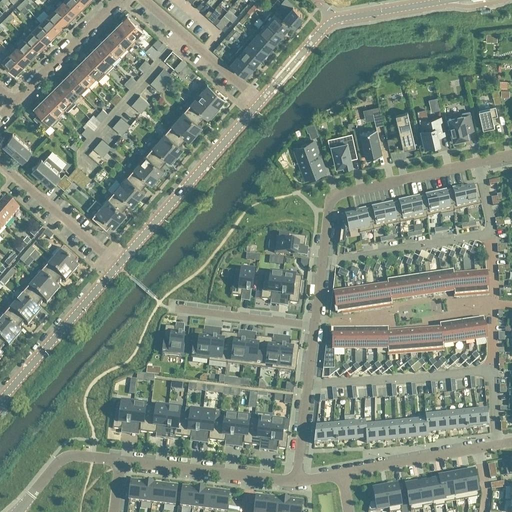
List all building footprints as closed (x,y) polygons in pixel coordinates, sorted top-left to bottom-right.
[(76,13),(63,0),(56,7),(69,20),(76,13)] [(84,5),(79,0),(63,0),(76,13),(84,5)] [(274,15),(288,27),(289,25),(291,27),(302,15),(284,0),(277,9),(284,16),(281,20),(274,15)] [(69,20),(56,7),(48,15),(61,28),(69,20)] [(271,12),(264,20),(267,23),(281,35),(288,27),(274,15),(271,12)] [(16,19),(13,17),(10,14),(6,18),(9,22),(10,21),(12,23),(16,19)] [(61,28),(48,15),(41,23),(53,35),(61,28)] [(143,31),(126,17),(118,24),(133,40),(143,31)] [(267,23),(264,20),(257,28),(274,43),(281,35),(267,23)] [(53,35),(41,23),(33,30),(46,43),(53,35)] [(133,40),(118,24),(111,32),(126,47),(133,40)] [(319,42),(335,29),(332,26),(316,39),(319,42)] [(257,28),(249,36),(266,51),(274,43),(257,28)] [(46,43),(33,30),(26,37),(23,35),(22,35),(38,51),(46,43)] [(126,47),(111,32),(103,40),(118,55),(126,47)] [(38,51),(22,35),(15,43),(30,58),(38,51)] [(249,36),(242,45),(259,59),(266,51),(249,36)] [(157,49),(162,44),(157,39),(152,44),(157,49)] [(118,55),(103,40),(95,47),(113,66),(114,65),(111,62),(118,55)] [(30,58),(15,43),(14,43),(17,46),(10,53),(23,66),(30,58)] [(161,53),(167,46),(166,46),(163,43),(162,44),(157,49),(161,53)] [(235,53),(252,67),(259,59),(242,45),(235,53)] [(113,66),(95,47),(88,55),(106,73),(113,66)] [(23,66),(10,53),(2,61),(15,74),(23,66)] [(245,76),(252,67),(235,53),(228,61),(245,76)] [(106,73),(88,55),(80,63),(98,81),(106,73)] [(150,65),(145,60),(141,64),(147,69),(150,65)] [(183,69),(187,64),(182,60),(174,69),(179,73),(183,69)] [(98,81),(80,63),(72,70),(87,86),(95,78),(97,81),(98,81)] [(147,69),(141,64),(138,68),(144,73),(147,69)] [(87,86),(72,70),(64,78),(80,93),(87,86)] [(168,82),(159,74),(154,79),(164,87),(168,82)] [(133,85),(136,81),(131,77),(127,80),(133,85)] [(80,93),(64,78),(57,85),(75,104),(75,103),(72,100),(80,93)] [(164,87),(154,79),(150,83),(160,92),(164,87)] [(133,85),(127,80),(124,84),(129,89),(133,85)] [(224,100),(203,82),(193,93),(214,111),(224,100)] [(75,104),(57,85),(49,93),(67,111),(75,104)] [(67,111),(49,93),(41,101),(60,119),(60,118),(57,116),(64,109),(67,112),(67,111)] [(122,98),(116,93),(113,97),(119,102),(122,98)] [(214,111),(193,93),(184,104),(201,119),(204,116),(208,119),(214,111)] [(149,104),(140,96),(135,100),(145,108),(149,104)] [(119,102),(113,97),(110,101),(115,106),(119,102)] [(141,113),(145,108),(135,100),(131,105),(141,113)] [(60,119),(41,101),(33,109),(51,127),(60,119)] [(201,119),(184,104),(183,105),(186,107),(177,118),(195,133),(201,126),(198,123),(201,119)] [(495,106),(478,110),(483,130),(494,128),(492,117),(497,116),(495,106)] [(108,114),(102,109),(99,113),(104,118),(108,114)] [(426,109),(418,111),(420,122),(422,130),(421,130),(421,132),(419,133),(422,146),(424,145),(425,147),(439,144),(437,136),(437,135),(438,133),(444,132),(444,134),(444,135),(445,135),(441,117),(428,120),(428,119),(426,109)] [(383,125),(380,111),(372,113),(376,127),(383,125)] [(395,115),(403,149),(415,146),(407,112),(395,115)] [(448,129),(451,141),(468,137),(467,132),(474,130),(469,112),(462,114),(462,116),(457,117),(456,116),(454,116),(454,117),(448,119),(451,129),(448,129)] [(101,122),(104,118),(99,113),(95,117),(101,122)] [(50,125),(38,114),(33,119),(45,130),(44,129),(48,124),(50,126),(50,125)] [(130,126),(121,118),(121,117),(116,122),(126,130),(130,126)] [(195,133),(177,118),(168,129),(182,141),(185,138),(189,140),(195,133)] [(126,130),(116,122),(112,127),(122,135),(126,130)] [(314,124),(305,127),(307,133),(309,132),(311,139),(319,136),(314,124)] [(93,130),(88,126),(85,129),(90,134),(93,130)] [(90,134),(85,129),(81,133),(87,138),(90,134)] [(182,141),(168,129),(158,140),(176,155),(182,148),(179,145),(182,141)] [(382,155),(376,130),(360,133),(365,159),(382,155)] [(31,150),(12,134),(4,144),(22,160),(31,150)] [(344,165),(344,168),(352,166),(350,159),(348,150),(355,148),(352,134),(336,137),(338,144),(331,146),(336,167),(344,165)] [(392,138),(387,139),(389,151),(395,150),(392,138)] [(111,147),(102,139),(98,144),(107,152),(111,147)] [(176,155),(158,140),(149,150),(163,163),(167,159),(170,162),(176,155)] [(79,147),(73,142),(70,146),(76,151),(79,147)] [(324,171),(314,143),(300,148),(301,151),(300,151),(301,153),(302,153),(303,155),(297,157),(304,177),(311,174),(311,175),(324,171)] [(107,152),(98,144),(93,149),(103,157),(107,152)] [(163,163),(149,150),(139,161),(157,177),(163,169),(160,167),(163,163)] [(48,155),(43,161),(41,159),(32,170),(51,185),(60,175),(57,173),(62,168),(48,155)] [(157,177),(139,161),(130,172),(145,185),(148,181),(151,184),(157,177)] [(72,182),(81,171),(77,167),(68,177),(67,178),(72,182)] [(145,185),(130,172),(120,183),(138,199),(145,191),(141,189),(145,185)] [(64,190),(71,182),(67,178),(68,177),(65,174),(56,183),(64,190)] [(83,188),(91,179),(86,175),(78,184),(83,188)] [(138,199),(120,183),(111,194),(126,207),(129,203),(132,206),(138,199)] [(477,187),(473,188),(473,187),(463,189),(467,209),(481,206),(477,187)] [(467,209),(463,189),(453,191),(452,191),(452,192),(449,193),(454,212),(467,209)] [(446,193),(436,195),(440,215),(440,216),(441,216),(454,213),(454,212),(449,193),(446,194),(446,193)] [(126,207),(111,194),(101,205),(119,220),(126,213),(123,210),(126,207)] [(440,215),(436,195),(426,197),(425,197),(425,199),(423,199),(427,218),(440,215)] [(19,210),(5,198),(5,199),(0,204),(0,208),(12,218),(19,210)] [(419,199),(409,201),(413,221),(413,222),(414,222),(427,219),(427,218),(423,199),(419,200),(419,199)] [(413,221),(409,201),(398,204),(398,205),(396,205),(400,224),(413,221)] [(119,220),(101,205),(92,216),(106,229),(110,225),(113,227),(119,220)] [(400,224),(396,205),(393,206),(392,205),(382,207),(386,227),(387,227),(400,224)] [(387,228),(387,227),(386,227),(382,207),(372,209),(371,210),(372,211),(369,211),(373,231),(387,228)] [(12,218),(0,208),(0,222),(5,227),(12,218)] [(365,211),(355,213),(359,231),(358,231),(359,235),(360,234),(373,231),(369,211),(366,212),(365,211)] [(348,232),(348,233),(358,231),(359,231),(355,213),(344,216),(345,217),(341,218),(342,221),(341,221),(338,246),(345,244),(347,232),(348,232)] [(34,238),(38,233),(34,229),(30,234),(34,238)] [(53,235),(47,229),(43,234),(50,240),(53,235)] [(304,247),(306,237),(276,234),(274,253),(296,256),(297,246),(304,247)] [(27,246),(31,241),(27,238),(23,242),(27,246)] [(20,254),(24,249),(20,246),(16,250),(20,254)] [(29,257),(35,251),(31,247),(25,254),(29,257)] [(78,261),(64,248),(54,259),(72,275),(78,268),(75,265),(78,261)] [(13,262),(17,257),(13,254),(8,259),(13,262)] [(23,264),(29,257),(25,254),(19,260),(23,264)] [(8,267),(13,262),(8,259),(4,263),(8,267)] [(72,275),(54,259),(44,270),(59,283),(62,279),(65,282),(72,275)] [(10,279),(16,272),(12,269),(6,276),(10,279)] [(251,291),(254,271),(234,269),(231,296),(241,297),(242,290),(251,291)] [(59,283),(44,270),(35,281),(32,278),(32,279),(53,297),(59,290),(56,287),(59,283)] [(453,276),(454,276),(453,272),(441,274),(444,293),(454,292),(453,276)] [(264,273),(261,299),(271,301),(272,293),(281,294),(283,275),(264,273)] [(444,293),(441,274),(430,276),(433,295),(444,293)] [(488,293),(486,274),(475,275),(476,294),(488,293)] [(299,304),(302,277),(283,275),(281,294),(289,296),(289,303),(299,304)] [(476,294),(475,275),(464,276),(466,295),(476,294)] [(4,286),(10,279),(6,276),(1,282),(4,286)] [(433,295),(430,276),(420,277),(423,296),(433,295)] [(466,295),(464,276),(454,276),(453,276),(454,292),(454,296),(466,295)] [(423,296),(420,277),(409,279),(412,298),(423,296)] [(53,297),(32,279),(22,290),(40,305),(43,301),(46,304),(53,297)] [(412,298),(409,279),(398,280),(401,299),(412,298)] [(401,299),(398,280),(387,282),(388,286),(390,301),(391,301),(401,299)] [(388,286),(378,288),(380,307),(392,305),(391,301),(390,301),(388,286)] [(380,307),(378,288),(367,289),(370,308),(380,307)] [(370,308),(367,289),(356,291),(359,310),(370,308)] [(40,305),(22,290),(25,293),(16,303),(34,319),(40,311),(37,308),(40,305)] [(359,310),(356,291),(346,292),(348,312),(359,310)] [(348,312),(346,292),(334,294),(337,313),(348,312)] [(34,319),(16,303),(6,314),(21,327),(24,323),(27,326),(34,319)] [(21,327),(6,314),(0,321),(0,327),(15,340),(21,333),(18,330),(21,327)] [(486,339),(484,320),(472,321),(475,340),(486,339)] [(475,340),(472,321),(462,323),(464,342),(475,340)] [(464,342),(462,323),(451,324),(454,343),(464,342)] [(454,343),(451,324),(440,326),(441,334),(443,349),(443,345),(454,343)] [(181,358),(184,335),(174,334),(175,327),(165,326),(161,355),(181,358)] [(441,334),(440,326),(440,330),(430,331),(432,350),(443,349),(441,334)] [(15,340),(0,327),(0,346),(2,348),(5,345),(8,348),(15,340)] [(209,361),(211,339),(202,338),(203,331),(194,330),(191,359),(208,361),(209,361)] [(344,349),(344,330),(333,330),(333,336),(333,349),(334,349),(344,349)] [(355,349),(355,330),(344,330),(344,349),(355,349)] [(366,349),(366,330),(355,330),(355,349),(366,349)] [(377,349),(376,330),(366,330),(366,349),(377,349)] [(387,335),(387,330),(376,330),(377,349),(388,349),(388,353),(388,349),(387,335)] [(399,353),(398,333),(388,334),(388,330),(387,330),(387,335),(388,349),(388,353),(399,353)] [(432,350),(430,331),(419,332),(421,351),(432,350)] [(410,352),(409,332),(398,333),(399,353),(410,352)] [(421,351),(419,332),(409,332),(410,352),(421,351)] [(226,364),(230,334),(221,333),(220,340),(211,339),(209,361),(208,361),(208,362),(226,364)] [(243,366),(246,343),(237,342),(238,335),(230,334),(226,364),(243,366)] [(334,364),(334,351),(334,349),(333,349),(333,336),(327,336),(326,347),(325,356),(323,369),(329,369),(329,377),(334,373),(334,364)] [(260,368),(264,338),(256,337),(255,344),(246,343),(243,366),(260,368)] [(278,371),(281,347),(272,346),(272,339),(264,338),(260,368),(278,371)] [(295,373),(299,342),(290,341),(289,348),(281,347),(278,371),(295,373)] [(131,424),(133,404),(116,402),(112,429),(121,430),(122,423),(131,424)] [(147,433),(151,406),(133,404),(131,424),(140,425),(139,432),(147,433)] [(166,428),(168,408),(151,406),(147,433),(156,434),(157,427),(166,428)] [(182,437),(185,410),(168,408),(166,428),(174,429),(174,436),(182,437)] [(220,415),(221,411),(202,409),(202,412),(203,412),(200,432),(209,433),(208,440),(217,441),(220,415)] [(203,412),(202,412),(185,410),(182,437),(190,438),(191,431),(200,432),(203,412)] [(476,411),(478,428),(489,427),(487,410),(476,411)] [(478,428),(476,411),(466,412),(468,429),(478,428)] [(468,429),(466,412),(456,413),(458,430),(468,429)] [(458,430),(456,413),(446,414),(448,431),(458,430)] [(448,431),(446,414),(436,415),(437,432),(448,431)] [(235,436),(237,417),(220,415),(217,441),(225,442),(226,435),(235,436)] [(426,420),(427,433),(428,433),(437,432),(436,415),(425,416),(425,420),(426,420)] [(251,446),(254,419),(237,417),(235,436),(244,437),(243,444),(251,446)] [(286,450),(290,421),(271,418),(271,421),(272,421),(269,440),(278,442),(277,449),(286,450)] [(272,421),(271,421),(254,419),(251,446),(259,447),(260,439),(269,440),(272,421)] [(425,420),(416,421),(418,438),(428,437),(428,433),(427,433),(426,420),(425,420)] [(416,421),(406,422),(407,439),(418,438),(416,421)] [(365,426),(365,422),(354,423),(356,440),(366,439),(365,426)] [(406,422),(396,423),(397,440),(407,439),(406,422)] [(344,424),(346,441),(356,440),(354,423),(344,424)] [(396,423),(385,424),(387,441),(397,440),(396,423)] [(346,441),(344,424),(334,425),(336,442),(346,441)] [(385,424),(375,425),(377,442),(387,441),(385,424)] [(324,426),(326,443),(333,442),(336,442),(334,425),(324,426)] [(366,439),(366,443),(377,442),(375,425),(365,426),(366,439)] [(326,443),(324,426),(316,427),(314,444),(326,443)] [(490,478),(497,477),(494,464),(488,465),(490,478)] [(474,471),(462,473),(467,499),(479,497),(474,471)] [(467,499),(462,473),(451,475),(456,502),(467,499)] [(456,502),(451,475),(439,478),(439,480),(440,479),(444,504),(445,503),(456,502)] [(440,479),(439,480),(429,481),(433,505),(433,508),(445,505),(445,503),(444,504),(440,479)] [(433,505),(429,481),(418,484),(422,507),(433,505)] [(142,483),(134,482),(131,482),(128,501),(140,503),(142,483)] [(151,504),(154,484),(142,483),(140,503),(151,504)] [(163,506),(165,486),(154,484),(151,504),(163,506)] [(422,507),(418,484),(406,486),(411,511),(423,510),(422,507)] [(407,511),(404,492),(398,493),(397,485),(385,487),(389,509),(388,511),(398,511),(401,511),(407,511)] [(175,507),(177,487),(165,486),(163,506),(175,507)] [(389,509),(385,487),(373,490),(375,501),(369,503),(367,511),(371,511),(389,509)] [(194,489),(182,488),(180,507),(192,509),(194,489)] [(203,510),(206,491),(194,489),(192,509),(203,510)] [(215,511),(217,492),(206,491),(203,510),(215,511)] [(215,511),(217,511),(226,511),(229,494),(217,492),(215,511)] [(265,511),(267,498),(256,497),(253,511),(265,511)] [(277,511),(279,500),(267,498),(265,511),(277,511)] [(289,511),(291,501),(279,500),(277,511),(289,511)] [(289,511),(300,511),(302,503),(291,501),(289,511)]
